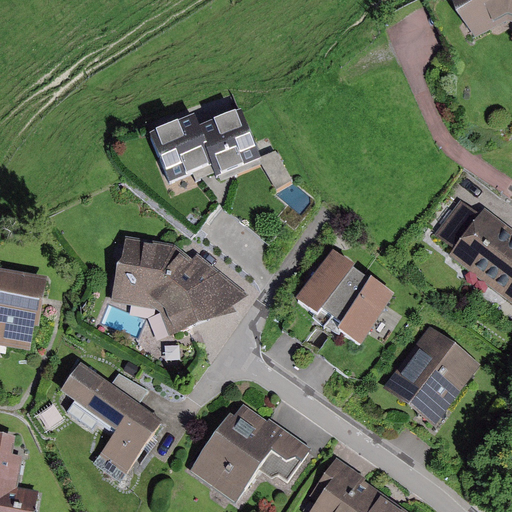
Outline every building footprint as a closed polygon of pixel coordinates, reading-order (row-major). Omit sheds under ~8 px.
[(511,0),(461,0),(481,41),(511,25),(511,0)] [(195,126),(154,144),(173,186),(212,168),(219,183),(259,165),(239,122),(201,139),(195,126)] [(461,245),(451,257),(511,306),(511,235),(467,199),(442,230),(461,245)] [(165,248),(122,244),(115,300),(163,309),(176,338),(252,301),(222,273),(197,261),(165,248)] [(402,297),(337,251),(301,301),(367,348),(402,297)] [(51,282),(1,273),(0,278),(0,348),(38,355),(51,282)] [(486,367),(431,328),(386,391),(440,430),(486,367)] [(89,372),(64,407),(113,442),(101,458),(129,478),(166,427),(89,372)] [(312,451),(244,403),(192,475),(239,508),(277,454),(299,469),(312,451)] [(19,441),(0,437),(0,511),(37,511),(40,497),(20,494),(25,460),(17,459),(19,441)] [(411,511),(340,464),(306,511),(411,511)]
